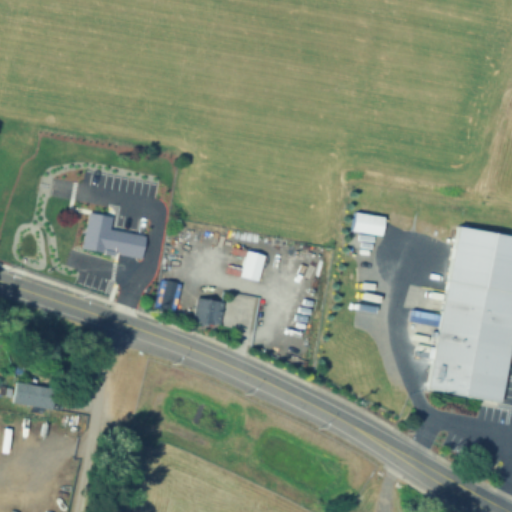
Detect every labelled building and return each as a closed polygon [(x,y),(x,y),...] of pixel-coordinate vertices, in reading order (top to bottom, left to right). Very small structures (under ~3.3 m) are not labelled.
[(0,239),(4,241),(9,211),(0,209),(0,239)] [(106,232),(144,239),(140,261),(112,256),(113,252),(102,250),(101,257),(79,253),(86,215),(108,219),(106,232)] [(511,238),(511,293),(494,399),(422,386),(449,227),(511,238)] [(254,280),(261,253),(242,249),(235,275),(254,280)] [(192,296),(218,299),(215,323),(189,319),(192,296)] [(12,381),(49,388),(45,408),(8,401),(12,381)]
